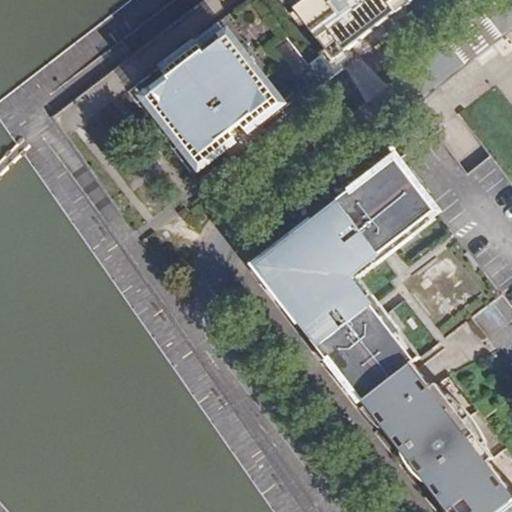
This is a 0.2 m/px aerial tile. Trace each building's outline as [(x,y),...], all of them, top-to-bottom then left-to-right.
[(219,22),(197,40),(200,43),(207,53),(224,39),(229,35),(219,22)] [(281,102),(229,35),(224,39),(207,53),(200,43),(193,48),(171,66),(163,72),(166,75),(170,80),(154,93),(149,97),(202,165),(224,147),(258,120),(281,102)] [(193,48),(190,45),(167,62),(171,66),(193,48)] [(170,80),(166,75),(150,88),(154,93),(170,80)] [(266,131),(258,120),(224,147),(232,157),(266,131)] [(350,379),(367,402),(416,364),(419,362),(398,336),(403,332),(389,313),(385,317),(383,314),(379,317),(374,310),(378,307),(376,305),(380,302),(374,294),(369,298),(360,287),(356,284),(358,272),(362,272),(376,262),(379,265),(386,260),(380,253),(389,246),(390,248),(393,246),(396,251),(417,235),(413,231),(434,214),(438,211),(399,160),(377,177),(342,204),(331,212),(296,239),(263,264),(263,268),(288,299),(314,333),(322,344),(350,379)] [(342,204),(377,177),(372,170),(352,190),(339,200),(342,204)] [(296,239),(331,212),(328,209),(310,222),(291,233),(296,239)] [(437,219),(434,214),(413,231),(417,235),(437,219)] [(390,248),(389,246),(380,253),(386,260),(396,251),(393,246),(390,248)] [(379,265),(376,262),(362,272),(358,272),(356,284),(360,287),(369,298),(374,294),(362,279),(379,265)] [(314,333),(288,299),(283,303),(300,320),(312,335),(314,333)] [(389,313),(380,302),(376,305),(378,307),(374,310),(379,317),(383,314),(385,317),(389,313)] [(424,358),(403,332),(398,336),(419,362),(424,358)] [(345,383),(350,379),(322,344),(320,346),(332,361),(345,383)] [(429,380),(416,364),(367,402),(369,404),(384,424),(402,407),(405,411),(414,404),(411,399),(429,380)] [(433,386),(429,380),(411,399),(414,404),(405,411),(402,407),(384,424),(385,426),(407,454),(426,479),(451,511),(501,511),(511,504),(511,492),(489,462),(494,457),(484,444),(448,397),(437,382),(433,386)] [(452,394),(448,397),(484,444),(488,441),(476,418),(467,408),(459,399),(452,394)] [(382,427),(385,426),(384,424),(369,404),(364,408),(382,427)] [(425,480),(426,479),(407,454),(406,455),(410,463),(422,478),(425,480)] [(511,480),(494,457),(489,462),(511,492),(511,480)]
